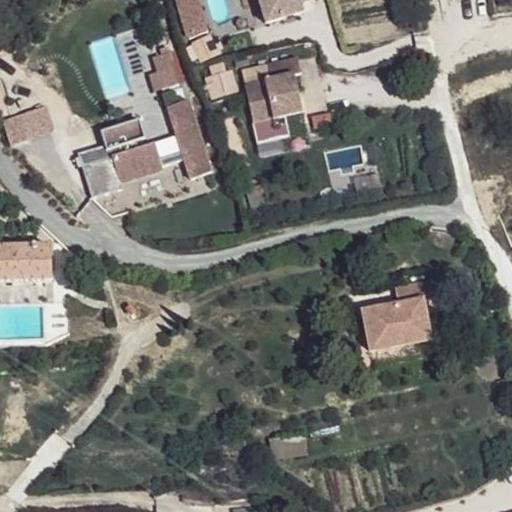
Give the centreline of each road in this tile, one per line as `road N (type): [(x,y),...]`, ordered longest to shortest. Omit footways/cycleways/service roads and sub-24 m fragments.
road 1 (residential): [(473,213),(421,207),(207,260),(140,259),(88,212),(41,145)]
road 2 (residential): [(473,213),(437,44),(332,59),(314,20)]
